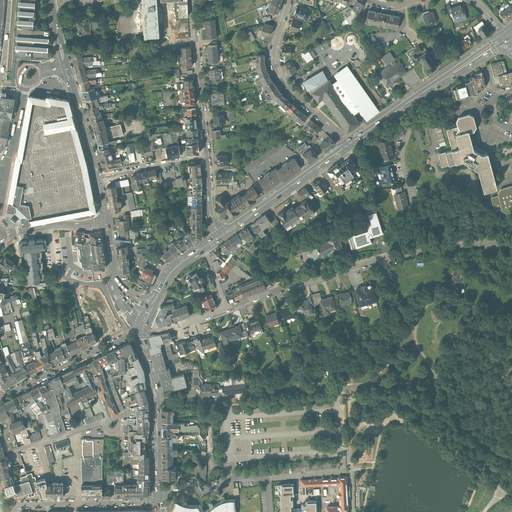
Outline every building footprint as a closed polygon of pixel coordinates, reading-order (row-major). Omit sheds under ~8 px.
[(43,59),(48,60),(49,31),(34,30),(35,0),(18,0),(15,50),(15,57),(19,57),(19,60),(37,61),(37,59),(43,59)] [(144,0),(146,34),(159,34),(157,0),(144,0)] [(179,0),(180,6),(179,6),(179,14),(188,13),(187,0),(179,0)] [(364,5),(357,1),(353,9),(354,9),(353,11),(355,12),(356,11),(360,13),(364,5)] [(280,5),(271,2),(268,9),(269,9),(268,12),(273,14),(274,11),(277,12),(280,5)] [(310,10),(297,6),(294,16),(306,20),(310,10)] [(460,6),(451,9),(451,11),(455,22),(466,18),(463,8),(461,9),(460,6)] [(507,20),(511,15),(511,9),(510,6),(500,13),(503,17),(504,16),(507,20)] [(347,17),(352,14),(352,12),(353,12),(351,10),(353,9),(350,7),(342,11),(344,14),(345,13),(347,17)] [(382,26),(384,14),(369,10),(366,22),(382,26)] [(427,12),(422,13),(426,27),(433,25),(432,23),(435,22),(432,13),(428,14),(427,12)] [(384,14),(382,26),(397,29),(399,17),(384,14)] [(78,21),(79,31),(78,32),(80,34),(82,32),(83,36),(91,35),(90,27),(99,26),(98,19),(90,20),(90,17),(82,18),(82,21),(78,21)] [(214,19),(205,20),(207,37),(216,37),(214,19)] [(292,20),(289,28),(298,31),(300,23),(292,20)] [(269,35),(273,25),(264,22),(261,31),(269,35)] [(479,29),(477,30),(482,37),(489,32),(484,25),(479,28),(479,29)] [(472,42),(472,40),(470,37),(468,34),(464,37),(465,38),(461,41),(466,48),(472,43),(471,43),(472,42)] [(373,35),(369,38),(379,50),(383,47),(373,35)] [(182,57),(192,56),(191,44),(181,45),(182,57)] [(421,50),(423,53),(425,52),(426,53),(427,52),(427,53),(428,52),(422,44),(419,47),(421,50)] [(209,62),(223,61),(223,56),(218,57),(217,45),(208,46),(209,62)] [(282,54),(284,54),(291,54),(291,46),(282,46),(282,54)] [(430,55),(428,52),(427,53),(427,52),(426,53),(425,52),(423,53),(420,55),(418,52),(421,50),(419,47),(419,46),(414,50),(415,52),(410,56),(416,65),(423,60),(424,62),(423,63),(424,63),(426,65),(425,65),(426,66),(428,68),(427,68),(427,69),(426,70),(428,74),(436,68),(434,64),(435,64),(434,63),(434,64),(432,62),(433,61),(432,61),(430,59),(431,58),(430,58),(428,56),(429,55),(430,55)] [(90,49),(70,50),(72,58),(81,55),(82,55),(81,53),(83,53),(91,52),(90,49)] [(381,74),(378,76),(385,86),(406,72),(399,62),(397,63),(395,61),(394,62),(393,61),(395,59),(390,51),(381,57),(387,65),(390,63),(390,64),(379,72),(381,74)] [(309,53),(303,57),(307,62),(313,58),(309,53)] [(92,57),(82,58),(81,55),(72,58),(74,65),(83,62),(92,61),(93,61),(92,58),(92,57)] [(192,56),(182,57),(183,65),(192,64),(192,56)] [(293,63),(292,61),(291,59),(289,61),(289,60),(281,65),(284,70),(286,69),(289,75),(297,71),(293,63)] [(266,67),(265,60),(256,61),(256,63),(257,69),(266,67)] [(499,84),(499,85),(511,81),(511,71),(507,73),(504,60),(500,61),(500,62),(491,65),(493,72),(491,72),(491,73),(492,78),(493,83),(495,83),(495,84),(496,85),(499,84)] [(92,65),(92,61),(83,62),(74,65),(76,71),(85,68),(84,66),(92,65)] [(339,81),(360,111),(367,121),(380,112),(348,66),(335,75),(339,81)] [(266,67),(257,69),(259,75),(261,77),(269,74),(266,67)] [(78,77),(86,74),(95,73),(94,70),(85,71),(85,68),(76,71),(78,77)] [(219,69),(210,70),(210,75),(210,78),(220,77),(221,77),(221,74),(223,73),(222,68),(219,68),(219,69)] [(323,98),(347,132),(360,123),(352,113),(332,85),(329,80),(328,81),(322,71),(304,82),(311,94),(312,93),(318,101),(323,98)] [(474,77),(478,91),(484,89),(482,85),(486,84),(482,71),(476,72),(477,76),(474,77)] [(88,80),(87,78),(96,77),(95,73),(86,74),(78,77),(79,83),(88,80)] [(261,77),(256,79),(255,79),(257,83),(262,81),(264,84),(273,80),(269,74),(261,77)] [(184,78),(184,87),(194,86),(193,77),(190,77),(190,76),(187,76),(187,78),(184,78)] [(469,96),(473,94),(474,93),(474,92),(478,91),(474,77),(469,78),(470,81),(465,82),(466,84),(469,96)] [(96,79),(88,80),(79,83),(81,89),(90,87),(89,84),(96,83),(96,79)] [(273,80),(264,84),(267,88),(269,91),(277,86),(273,80)] [(332,85),(352,113),(353,112),(355,115),(360,111),(339,81),(332,85)] [(467,98),(467,96),(469,96),(466,84),(462,85),(462,86),(456,88),(457,89),(452,90),(455,101),(461,99),(467,98)] [(184,87),(181,88),(182,103),(186,103),(195,102),(194,86),(184,87)] [(272,94),(271,95),(269,94),(265,95),(265,97),(266,96),(267,98),(272,97),(273,96),(274,96),(281,91),(277,86),(269,91),(272,94)] [(96,94),(97,93),(98,93),(97,90),(95,91),(94,87),(83,91),(84,94),(85,97),(86,101),(97,97),(96,94)] [(281,91),(274,96),(275,98),(281,103),(287,98),(281,91)] [(212,93),(212,103),(216,103),(216,104),(221,104),(220,101),(222,101),(222,92),(212,93)] [(14,95),(2,93),(1,98),(0,101),(0,143),(5,145),(7,145),(9,133),(8,132),(10,117),(14,95)] [(8,204),(7,211),(9,212),(8,217),(12,222),(17,226),(23,225),(23,227),(74,217),(74,218),(75,219),(76,219),(77,220),(79,220),(94,217),(95,216),(96,213),(86,165),(74,122),(68,101),(47,97),(47,100),(29,96),(18,156),(17,156),(16,163),(8,204)] [(86,101),(88,108),(99,105),(98,101),(103,100),(102,96),(97,97),(86,101)] [(287,98),(281,103),(282,105),(286,109),(292,102),(287,98)] [(293,103),(287,110),(290,113),(296,106),(293,103)] [(99,105),(88,108),(91,115),(99,113),(98,107),(99,107),(99,109),(103,108),(103,104),(100,105),(99,105)] [(302,111),(296,106),(290,113),(296,118),(302,111)] [(188,114),(188,116),(196,115),(196,107),(187,108),(188,114)] [(302,111),(296,118),(302,123),(308,117),(302,111)] [(101,112),(99,113),(91,115),(92,122),(103,119),(108,118),(107,114),(101,115),(101,112)] [(477,126),(474,116),(469,113),(459,116),(456,121),(457,125),(458,129),(448,132),(452,149),(438,153),(442,166),(463,160),(478,169),(484,190),(496,187),(494,179),(492,170),(487,153),(482,150),(482,151),(476,148),(477,147),(472,144),(470,139),(469,132),(474,131),(477,126)] [(223,114),(222,114),(213,115),(214,120),(214,124),(218,123),(219,124),(220,124),(220,123),(221,123),(225,123),(225,118),(223,118),(223,114)] [(306,127),(306,126),(308,128),(314,133),(316,131),(317,132),(320,128),(310,119),(304,125),(306,127)] [(434,123),(439,143),(445,142),(440,121),(434,123)] [(104,123),(93,125),(98,144),(109,142),(108,137),(111,136),(111,138),(123,135),(120,124),(105,128),(104,123)] [(188,136),(198,135),(197,127),(188,128),(188,136)] [(397,132),(398,137),(398,136),(404,135),(402,128),(396,130),(396,132),(397,132)] [(221,137),(221,134),(220,129),(212,130),(212,137),(221,137)] [(166,146),(179,144),(177,130),(161,132),(161,135),(163,147),(166,146)] [(397,132),(396,132),(390,134),(391,140),(398,139),(398,136),(398,137),(397,132)] [(151,146),(151,149),(163,147),(161,135),(149,138),(151,146)] [(325,151),(335,144),(332,139),(332,140),(330,137),(325,140),(320,143),(325,151)] [(394,156),(390,139),(379,142),(383,159),(388,158),(394,157),(394,156)] [(198,140),(187,142),(187,153),(199,152),(198,140)] [(108,146),(112,145),(111,142),(109,142),(98,144),(99,150),(108,149),(108,146)] [(305,142),(297,148),(302,157),(303,157),(304,156),(309,162),(317,156),(313,149),(312,149),(309,145),(307,146),(305,142)] [(247,172),(285,146),(279,143),(244,167),(247,172)] [(166,146),(167,149),(169,157),(180,155),(179,150),(179,144),(166,146)] [(151,146),(143,148),(145,155),(152,154),(151,149),(151,146)] [(116,159),(115,153),(114,153),(100,156),(103,167),(121,163),(121,159),(114,161),(114,159),(116,159)] [(216,156),(216,159),(217,159),(217,164),(223,164),(227,163),(228,163),(227,159),(228,159),(228,155),(227,155),(227,154),(221,155),(217,155),(217,156),(216,156)] [(303,157),(302,157),(300,158),(305,165),(309,162),(304,156),(303,157)] [(284,180),(301,168),(294,158),(293,158),(294,159),(291,161),(290,160),(282,165),(283,167),(278,171),(283,178),(284,180)] [(356,183),(362,179),(360,176),(361,175),(357,169),(358,168),(354,162),(352,163),(349,159),(340,164),(341,165),(339,166),(337,164),(327,170),(331,175),(332,174),(338,182),(339,182),(344,188),(353,182),(353,183),(355,182),(356,183)] [(12,162),(5,204),(8,204),(16,163),(12,162)] [(189,164),(190,177),(193,176),(201,175),(200,163),(189,164)] [(391,164),(376,168),(380,183),(394,180),(391,164)] [(146,171),(148,179),(157,178),(157,177),(156,172),(156,169),(146,171)] [(283,178),(278,171),(276,169),(273,171),(272,170),(264,175),(265,177),(260,180),(259,179),(259,180),(266,190),(283,178)] [(134,190),(142,188),(142,186),(144,186),(144,182),(148,181),(148,179),(146,171),(136,174),(136,176),(131,177),(134,190)] [(230,181),(234,181),(233,171),(229,171),(216,172),(217,177),(216,177),(217,182),(230,181)] [(114,182),(115,185),(117,196),(123,195),(122,187),(129,186),(128,180),(114,182)] [(163,183),(164,189),(177,186),(176,180),(163,183)] [(314,185),(319,191),(321,194),(327,190),(328,189),(322,181),(319,183),(318,182),(314,185)] [(501,190),(501,192),(500,194),(498,194),(491,196),(494,209),(501,207),(502,209),(506,211),(511,209),(511,184),(502,188),(501,190)] [(117,196),(115,185),(107,187),(109,197),(117,196)] [(134,190),(135,195),(146,193),(144,186),(142,186),(142,188),(134,190)] [(220,204),(217,206),(223,215),(227,212),(229,216),(238,210),(246,205),(246,204),(254,198),(254,197),(258,194),(252,186),(248,189),(249,191),(241,196),(239,194),(227,202),(222,195),(217,198),(221,203),(220,204)] [(304,187),(297,192),(305,197),(307,195),(309,193),(304,187)] [(321,194),(319,191),(315,195),(321,198),(330,193),(327,190),(321,194)] [(402,191),(396,192),(394,193),(398,207),(408,205),(404,190),(402,191)] [(132,193),(126,194),(130,210),(135,209),(132,193)] [(109,197),(111,212),(120,211),(119,206),(121,205),(120,201),(118,201),(117,196),(109,197)] [(192,196),(192,205),(202,205),(202,196),(193,196),(192,196)] [(294,209),(300,218),(302,221),(302,220),(302,219),(305,217),(305,218),(310,215),(310,214),(314,211),(314,212),(315,212),(310,206),(305,200),(300,203),(301,204),(299,205),(294,209)] [(195,243),(202,238),(202,205),(192,205),(192,231),(188,233),(195,243)] [(282,221),(286,228),(287,227),(286,226),(291,223),(292,224),(297,221),(296,220),(299,218),(300,219),(300,218),(294,209),(292,206),(287,210),(286,211),(284,209),(278,213),(283,221),(282,221)] [(367,229),(348,235),(352,247),(372,241),(370,236),(383,232),(382,229),(382,228),(381,227),(375,208),(367,211),(371,223),(367,229)] [(264,214),(256,220),(250,225),(256,232),(258,231),(262,236),(265,233),(261,227),(266,223),(267,225),(270,222),(271,222),(269,219),(265,214),(264,214)] [(120,232),(129,231),(127,215),(124,215),(124,219),(119,220),(120,222),(119,222),(120,232)] [(270,222),(274,227),(278,222),(274,216),(269,219),(271,222),(270,222)] [(13,230),(17,226),(12,222),(8,217),(4,221),(13,230)] [(241,235),(242,235),(248,240),(253,237),(251,234),(247,227),(244,229),(243,228),(241,230),(239,232),(241,235)] [(121,240),(126,240),(130,240),(129,231),(120,232),(121,240)] [(77,247),(83,246),(84,243),(80,243),(81,234),(76,233),(75,247),(77,247)] [(91,245),(102,244),(100,233),(89,235),(91,245)] [(195,243),(188,233),(183,237),(190,247),(195,243)] [(229,239),(234,245),(236,244),(242,240),(237,233),(229,239)] [(327,242),(321,244),(319,240),(308,247),(307,247),(307,248),(306,248),(306,249),(306,250),(307,250),(307,251),(308,252),(308,253),(312,260),(312,261),(313,261),(314,262),(315,262),(316,262),(317,262),(318,261),(318,260),(319,259),(319,258),(319,257),(318,257),(321,255),(322,256),(323,256),(324,256),(324,255),(325,255),(325,254),(325,253),(326,253),(331,250),(332,254),(339,251),(338,248),(341,247),(340,246),(341,245),(338,237),(336,237),(335,234),(325,238),(327,242)] [(181,252),(190,247),(183,237),(174,243),(181,252)] [(227,253),(229,255),(235,248),(236,247),(234,245),(229,239),(224,243),(227,246),(223,250),(225,254),(227,253)] [(21,245),(18,245),(18,252),(20,251),(20,253),(25,253),(25,255),(24,255),(25,261),(26,261),(27,266),(25,266),(26,272),(27,272),(28,278),(26,278),(27,284),(28,283),(28,286),(34,286),(34,287),(39,288),(45,287),(45,284),(42,284),(42,282),(44,282),(43,276),(42,276),(41,271),(42,271),(42,265),(40,265),(40,260),(41,259),(41,254),(39,254),(39,251),(45,251),(45,249),(45,243),(42,243),(42,241),(36,242),(36,244),(34,244),(34,241),(29,242),(29,244),(26,244),(26,243),(21,244),(21,245)] [(297,254),(306,249),(306,248),(307,248),(307,247),(308,247),(303,241),(294,250),(297,254)] [(181,252),(174,243),(168,247),(170,249),(176,256),(181,252)] [(77,247),(77,250),(79,251),(80,258),(78,259),(79,263),(81,264),(81,269),(83,270),(83,272),(91,271),(105,270),(104,260),(103,260),(102,257),(103,256),(102,244),(91,245),(83,246),(77,247)] [(131,256),(130,251),(127,251),(127,247),(125,247),(116,248),(117,257),(131,256)] [(137,256),(142,255),(149,259),(152,252),(146,250),(137,250),(137,248),(133,248),(133,251),(134,256),(137,256)] [(168,263),(176,256),(170,249),(167,251),(166,250),(163,251),(165,253),(162,255),(166,261),(168,263)] [(140,259),(137,265),(141,267),(145,269),(149,259),(142,255),(140,259)] [(131,260),(131,256),(117,257),(118,265),(129,263),(128,260),(131,260)] [(231,267),(234,262),(236,260),(231,256),(226,264),(231,267)] [(1,263),(0,264),(0,267),(2,269),(1,270),(3,272),(4,271),(8,274),(9,274),(10,272),(11,273),(12,273),(15,268),(14,267),(14,266),(6,260),(6,261),(4,259),(2,263),(1,263)] [(130,274),(129,264),(129,263),(118,265),(119,275),(130,274)] [(215,269),(217,273),(222,270),(225,272),(227,273),(231,267),(226,264),(226,263),(223,267),(222,266),(219,268),(215,269)] [(250,276),(236,265),(235,265),(231,269),(245,279),(250,276)] [(143,280),(146,281),(152,284),(156,277),(153,276),(154,273),(145,269),(141,267),(140,270),(138,274),(142,275),(141,277),(144,278),(143,280)] [(454,267),(452,279),(460,281),(462,268),(454,267)] [(91,271),(93,284),(96,284),(95,283),(107,282),(105,272),(105,270),(91,271)] [(225,279),(223,274),(225,272),(222,270),(217,273),(220,281),(225,279)] [(187,277),(187,278),(186,279),(190,284),(188,285),(191,288),(192,287),(197,294),(205,288),(203,285),(203,284),(200,281),(204,278),(202,276),(200,278),(196,273),(192,277),(191,275),(190,276),(189,276),(189,275),(187,277)] [(266,289),(262,279),(260,278),(239,286),(242,295),(243,297),(266,289)] [(141,283),(139,287),(149,292),(152,284),(146,281),(144,285),(141,283)] [(361,286),(355,288),(360,302),(376,298),(372,283),(371,284),(370,283),(368,284),(367,285),(366,285),(366,284),(361,286)] [(236,300),(243,297),(242,295),(238,287),(237,287),(237,290),(232,293),(236,300)] [(342,302),(346,301),(348,301),(351,300),(350,296),(351,296),(350,294),(349,291),(339,293),(340,297),(341,297),(342,302)] [(36,304),(36,299),(38,299),(38,296),(34,296),(34,292),(29,292),(29,304),(36,304)] [(236,300),(232,293),(225,296),(229,302),(236,300)] [(312,295),(315,305),(315,306),(321,304),(320,299),(321,299),(319,293),(311,295),(312,295)] [(204,297),(202,298),(207,311),(217,308),(212,294),(209,295),(209,294),(204,296),(204,297)] [(307,300),(306,300),(300,302),(301,303),(297,303),(299,308),(301,314),(308,312),(309,313),(310,313),(311,313),(312,313),(312,312),(313,312),(313,311),(311,306),(308,296),(308,297),(308,298),(308,299),(307,299),(307,300)] [(320,299),(321,304),(324,314),(330,312),(329,309),(335,307),(331,296),(321,299),(320,299)] [(16,302),(7,305),(1,304),(0,311),(0,313),(3,312),(9,309),(15,307),(17,306),(16,302)] [(165,315),(167,309),(172,308),(173,308),(173,304),(162,306),(160,308),(156,316),(163,318),(165,315)] [(292,309),(291,305),(285,307),(286,309),(281,311),(283,316),(282,316),(283,317),(284,319),(294,315),(292,310),(293,309),(292,309)] [(9,309),(3,312),(5,319),(11,317),(11,316),(17,314),(15,307),(9,309)] [(173,315),(170,316),(172,323),(189,317),(186,307),(182,308),(173,311),(172,312),(173,315)] [(68,314),(73,332),(73,334),(78,333),(73,313),(68,314)] [(270,314),(265,316),(269,326),(278,322),(275,313),(270,315),(270,314)] [(151,326),(154,329),(172,323),(170,316),(164,319),(163,318),(156,316),(151,326)] [(249,321),(246,322),(252,338),(257,336),(256,335),(263,332),(258,318),(250,321),(249,321)] [(242,333),(243,335),(243,336),(248,335),(244,323),(239,325),(242,333)] [(239,325),(220,332),(224,342),(225,342),(226,346),(233,344),(231,339),(236,338),(235,335),(242,333),(239,325)] [(81,339),(84,338),(83,332),(82,329),(80,330),(81,331),(78,333),(73,334),(75,342),(76,342),(81,339)] [(84,338),(85,341),(90,351),(96,348),(91,339),(89,330),(83,332),(84,338)] [(44,347),(45,348),(50,346),(54,345),(52,338),(53,338),(53,335),(51,336),(51,335),(50,336),(50,333),(49,333),(49,332),(47,333),(48,336),(46,336),(45,337),(46,347),(44,347)] [(71,345),(73,346),(74,348),(70,350),(66,352),(68,357),(69,356),(71,361),(81,356),(76,347),(75,346),(75,344),(75,342),(73,334),(73,332),(68,333),(71,345)] [(58,344),(61,352),(65,350),(62,340),(60,334),(55,337),(56,343),(58,342),(58,344)] [(200,340),(203,350),(208,348),(209,350),(217,347),(216,345),(213,335),(212,335),(210,336),(200,340)] [(166,337),(160,339),(165,353),(166,357),(167,362),(172,361),(169,350),(168,350),(167,347),(169,347),(166,337)] [(195,354),(196,355),(205,353),(203,350),(200,340),(199,337),(186,342),(187,344),(191,343),(195,354)] [(65,350),(66,352),(70,350),(69,347),(70,346),(68,338),(62,340),(65,350)] [(82,342),(84,343),(76,347),(81,356),(90,351),(85,341),(84,338),(81,339),(82,342)] [(165,353),(160,339),(148,342),(151,353),(148,354),(151,361),(161,358),(166,357),(165,353)] [(44,343),(39,344),(43,360),(44,360),(45,361),(40,363),(45,374),(52,370),(47,359),(45,348),(44,347),(44,343)] [(178,360),(195,354),(191,343),(187,344),(174,349),(177,359),(178,360)] [(24,373),(27,372),(25,363),(30,362),(27,354),(25,355),(24,353),(23,354),(21,346),(18,347),(21,358),(24,373)] [(52,370),(59,367),(54,356),(50,346),(45,348),(47,359),(52,370)] [(114,357),(118,366),(118,370),(119,379),(125,379),(125,376),(128,375),(127,369),(124,369),(123,363),(124,362),(123,359),(132,355),(129,349),(119,354),(114,357)] [(66,352),(65,350),(61,352),(62,353),(60,353),(65,364),(71,361),(69,356),(68,357),(66,352)] [(63,365),(58,354),(54,356),(59,367),(63,365)] [(8,362),(6,356),(3,357),(2,356),(1,356),(0,356),(0,355),(0,363),(0,364),(2,363),(2,364),(3,363),(4,365),(8,363),(8,362)] [(38,378),(45,374),(40,363),(38,357),(36,358),(34,358),(36,365),(37,365),(38,366),(33,369),(38,378)] [(112,369),(114,368),(115,372),(118,370),(118,366),(114,357),(105,361),(109,370),(111,369),(112,368),(112,369)] [(167,367),(168,366),(166,357),(161,358),(166,376),(168,375),(170,375),(167,367)] [(10,361),(10,362),(11,364),(14,372),(18,371),(20,376),(25,384),(29,382),(24,373),(21,358),(14,360),(10,361)] [(133,358),(127,360),(128,361),(129,368),(127,368),(127,369),(128,375),(134,373),(131,367),(136,365),(133,358)] [(158,378),(166,376),(161,358),(151,361),(155,379),(158,378)] [(109,371),(109,370),(105,361),(96,365),(100,373),(102,372),(103,373),(102,374),(117,412),(120,411),(114,397),(111,387),(110,382),(113,381),(110,373),(109,371)] [(10,362),(8,362),(8,363),(12,372),(8,374),(10,378),(11,380),(12,380),(14,383),(17,388),(25,384),(20,376),(18,371),(14,372),(11,364),(10,362)] [(12,372),(8,363),(4,365),(5,368),(3,369),(3,370),(6,369),(7,371),(8,374),(12,372)] [(169,366),(170,372),(181,368),(179,363),(169,366)] [(101,376),(100,373),(96,365),(92,367),(96,375),(97,379),(101,376)] [(138,381),(142,378),(136,365),(131,367),(134,373),(137,380),(138,380),(138,381)] [(102,407),(108,425),(111,424),(109,418),(107,413),(102,400),(101,396),(98,388),(96,379),(97,379),(96,375),(92,367),(85,371),(91,383),(96,399),(97,401),(98,400),(101,407),(102,407)] [(38,378),(33,369),(29,370),(27,372),(24,373),(29,382),(38,378)] [(91,383),(85,371),(85,370),(80,373),(80,372),(77,374),(72,377),(75,383),(77,387),(79,391),(80,390),(80,389),(83,387),(81,383),(84,382),(88,391),(89,393),(88,393),(81,397),(86,405),(96,399),(91,383)] [(118,370),(115,372),(110,373),(113,381),(110,382),(111,387),(115,386),(115,391),(118,391),(118,392),(119,392),(118,381),(119,381),(119,379),(118,370)] [(134,373),(128,375),(125,376),(125,379),(125,386),(131,383),(137,380),(134,373)] [(166,376),(158,378),(162,397),(173,394),(171,386),(170,386),(169,384),(170,384),(168,375),(166,376)] [(104,386),(101,376),(97,379),(96,379),(97,383),(98,388),(103,386),(104,386)] [(236,376),(231,376),(231,379),(231,380),(224,380),(224,382),(224,386),(225,393),(245,391),(244,379),(236,379),(236,376)] [(77,387),(75,383),(72,377),(59,384),(64,396),(65,397),(64,398),(65,410),(66,414),(80,408),(81,411),(87,408),(86,405),(81,397),(80,397),(72,401),(70,397),(77,394),(74,389),(77,387)] [(5,379),(0,381),(0,392),(1,395),(4,396),(17,388),(14,383),(12,380),(9,382),(11,384),(8,386),(5,379)] [(125,379),(119,379),(119,381),(118,381),(119,392),(120,401),(124,399),(126,397),(126,391),(125,386),(125,379)] [(171,385),(171,386),(173,394),(174,396),(186,393),(183,382),(171,385)] [(64,396),(59,384),(49,389),(50,392),(54,400),(58,413),(58,416),(59,416),(59,419),(62,418),(61,412),(59,405),(61,404),(59,401),(58,401),(57,398),(60,396),(61,397),(64,396)] [(216,384),(211,385),(211,393),(222,393),(222,388),(219,388),(216,388),(216,384)] [(103,386),(98,388),(101,396),(102,400),(107,398),(103,386)] [(145,396),(144,386),(139,389),(137,390),(134,392),(133,393),(134,397),(134,399),(143,396),(145,396)] [(47,412),(49,417),(50,421),(53,429),(57,442),(65,439),(60,424),(60,423),(59,419),(59,416),(58,416),(58,413),(54,400),(50,392),(49,389),(39,394),(45,406),(44,407),(47,412)] [(134,397),(133,393),(130,395),(129,395),(128,396),(126,397),(124,399),(126,402),(126,401),(134,397)] [(45,406),(39,394),(37,395),(43,406),(36,410),(37,412),(40,411),(42,415),(45,413),(47,412),(44,407),(45,406)] [(37,395),(29,399),(35,409),(36,410),(43,406),(37,395)] [(136,402),(133,402),(129,404),(131,407),(145,402),(143,396),(134,399),(136,402)] [(107,398),(102,400),(107,413),(113,410),(109,403),(107,398)] [(28,413),(35,409),(29,399),(21,403),(24,410),(25,409),(26,411),(28,413)] [(131,417),(130,415),(147,409),(145,402),(131,407),(124,409),(128,418),(131,417)] [(24,410),(21,403),(17,405),(22,414),(23,413),(26,411),(25,409),(24,410)] [(24,436),(29,434),(24,419),(26,418),(24,417),(23,413),(22,414),(17,405),(12,407),(17,417),(24,436)] [(27,443),(24,436),(17,417),(12,407),(2,412),(8,424),(6,424),(9,436),(12,443),(13,442),(12,439),(18,438),(21,447),(28,445),(27,443)] [(87,408),(81,411),(84,417),(89,416),(87,408)] [(36,410),(35,409),(28,413),(37,425),(43,421),(39,416),(37,412),(36,410)] [(147,409),(130,415),(131,417),(134,416),(138,416),(148,415),(147,409)] [(109,418),(111,424),(118,421),(114,413),(113,410),(107,413),(109,418)] [(24,417),(26,418),(27,418),(32,424),(34,426),(37,425),(28,413),(26,411),(23,413),(24,417)] [(117,412),(114,413),(118,421),(118,422),(124,420),(120,411),(117,412)] [(2,412),(0,413),(0,439),(6,459),(17,455),(12,443),(9,436),(6,424),(8,424),(2,412)] [(92,424),(89,416),(84,417),(86,425),(83,426),(85,433),(94,430),(92,424)] [(173,417),(173,416),(161,417),(161,429),(172,429),(172,423),(174,423),(174,417),(173,417)] [(50,421),(45,423),(48,431),(53,429),(50,421)] [(92,424),(94,430),(103,427),(101,421),(92,424)] [(148,421),(138,422),(137,422),(137,426),(137,432),(149,432),(148,421)] [(73,437),(82,434),(80,427),(71,430),(73,437)] [(185,433),(178,434),(178,438),(179,440),(180,440),(191,439),(198,438),(199,439),(206,438),(206,432),(185,433)] [(171,443),(172,443),(172,441),(170,442),(170,438),(178,438),(178,434),(162,434),(162,443),(171,443)] [(38,439),(27,443),(28,445),(30,451),(40,448),(38,439)] [(147,440),(137,440),(129,440),(128,440),(127,460),(127,464),(131,464),(145,464),(145,458),(143,458),(143,455),(144,455),(144,452),(143,452),(143,448),(147,448),(147,444),(147,440)] [(162,445),(162,452),(171,452),(171,448),(177,448),(177,443),(172,443),(171,443),(171,445),(162,445)] [(28,445),(21,447),(23,453),(30,451),(28,445)] [(66,447),(52,452),(54,458),(68,453),(66,447)] [(101,471),(103,447),(86,447),(80,447),(81,492),(101,491),(101,471)] [(50,459),(48,454),(43,455),(48,471),(54,470),(50,459)] [(127,464),(124,464),(124,465),(122,466),(122,472),(125,475),(131,475),(131,471),(131,464),(127,464)] [(6,465),(4,465),(0,466),(0,478),(8,475),(7,472),(8,471),(6,465)] [(162,465),(162,475),(172,474),(172,470),(172,465),(162,465)] [(206,474),(206,465),(199,465),(199,468),(193,468),(193,474),(199,474),(205,474),(206,474)] [(162,475),(162,488),(175,487),(175,474),(172,474),(162,475)] [(9,475),(8,475),(0,478),(0,485),(1,487),(10,484),(12,484),(9,475)] [(316,479),(308,480),(308,486),(338,485),(340,506),(337,507),(336,511),(348,511),(347,490),(347,487),(346,477),(338,478),(316,479)] [(149,478),(138,478),(138,481),(137,481),(137,484),(138,484),(139,486),(149,486),(149,478)] [(46,494),(46,491),(44,486),(37,488),(37,489),(35,490),(34,485),(32,485),(30,481),(25,483),(19,485),(19,488),(12,490),(10,484),(1,487),(3,495),(4,494),(5,498),(3,498),(6,505),(12,503),(13,506),(27,502),(28,506),(34,504),(33,502),(37,501),(38,506),(45,504),(46,503),(46,498),(45,494),(46,494)] [(114,492),(114,486),(114,483),(108,483),(107,483),(106,492),(114,492)] [(114,492),(114,493),(122,493),(122,491),(122,483),(114,483),(114,486),(114,492)] [(284,485),(278,485),(278,495),(280,495),(281,511),(279,511),(316,511),(317,510),(317,505),(316,501),(313,501),(308,501),(305,501),(306,504),(301,505),(302,509),(292,509),(291,505),(294,505),(293,500),(291,500),(291,496),(294,495),(294,492),(294,487),(293,484),(289,484),(284,484),(284,485)] [(148,500),(149,486),(139,486),(138,486),(138,493),(125,493),(125,491),(122,491),(122,493),(114,493),(114,504),(145,504),(148,500)] [(259,511),(257,486),(239,488),(240,500),(241,504),(241,510),(241,511),(259,511)] [(62,491),(52,491),(52,505),(62,505),(62,491)] [(101,491),(81,492),(81,505),(101,504),(101,498),(101,491)] [(109,497),(101,498),(101,504),(101,506),(110,506),(109,497)] [(183,511),(182,511),(175,508),(174,511),(236,511),(236,509),(235,509),(234,501),(235,501),(235,500),(232,500),(230,500),(227,500),(224,501),(224,499),(224,498),(224,497),(223,497),(222,497),(221,497),(221,498),(221,499),(221,500),(222,500),(222,501),(219,502),(217,503),(215,504),(213,506),(212,505),(212,504),(212,503),(211,503),(210,503),(209,503),(209,504),(209,505),(210,506),(211,507),(209,509),(207,510),(205,511),(203,511),(202,511),(202,510),(202,509),(202,508),(201,508),(200,508),(199,508),(199,509),(199,510),(199,511),(200,511),(183,511)]
